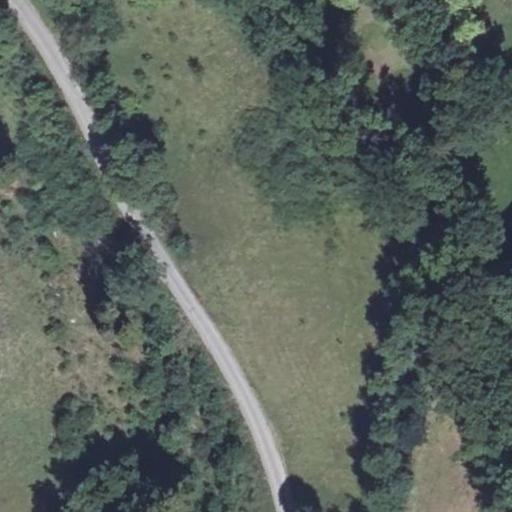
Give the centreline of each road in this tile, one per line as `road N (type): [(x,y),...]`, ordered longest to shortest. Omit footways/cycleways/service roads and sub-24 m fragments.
road 1 (tertiary): [(0,3),(208,335),(280,483),(285,511)]
road 2 (track): [(392,511),(426,354),(438,238)]
